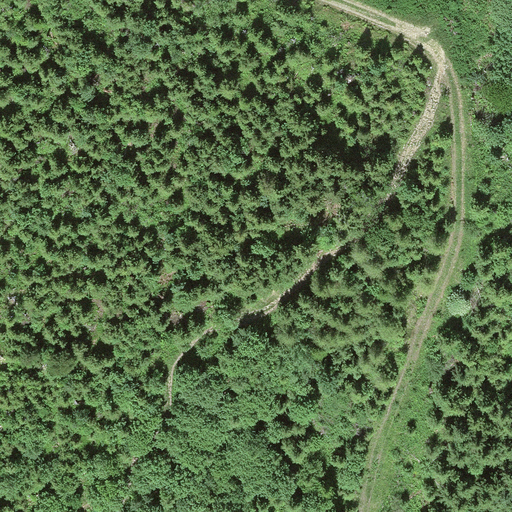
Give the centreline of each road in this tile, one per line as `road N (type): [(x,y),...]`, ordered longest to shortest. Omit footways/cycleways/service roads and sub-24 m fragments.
road 1 (track): [(367,511),(459,233),(459,111),(451,71)]
road 2 (track): [(451,71),(430,39),(354,0)]
